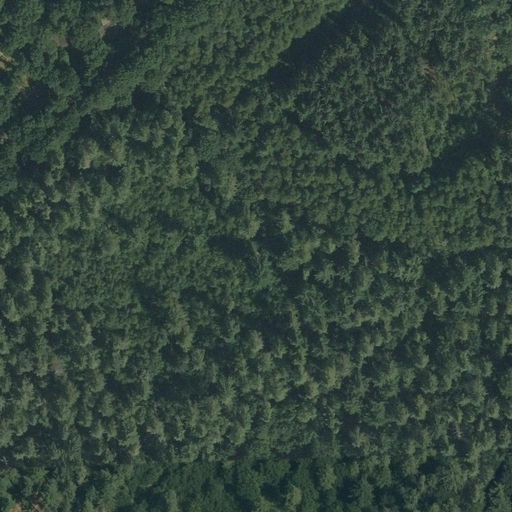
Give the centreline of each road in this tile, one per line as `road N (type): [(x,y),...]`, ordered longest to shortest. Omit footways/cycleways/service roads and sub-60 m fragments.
road 1 (track): [(118,511),(279,384),(511,255)]
road 2 (track): [(511,239),(416,240),(321,215),(222,145),(140,54)]
road 3 (track): [(200,0),(0,182)]
